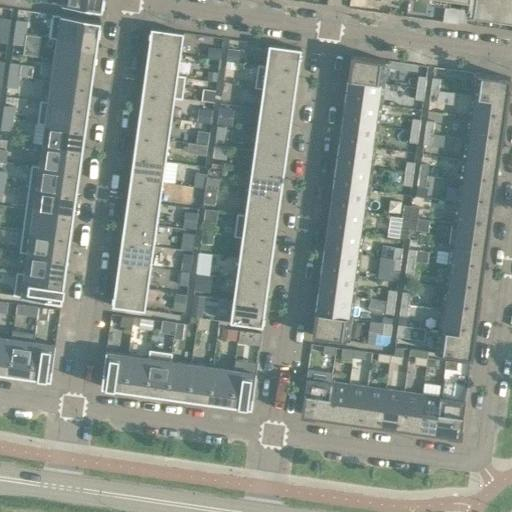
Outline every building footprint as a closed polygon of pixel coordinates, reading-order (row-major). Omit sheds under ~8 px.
[(61,0),(61,5),(101,10),(102,0),(61,0)] [(511,0),(473,0),(473,4),(472,12),(511,17),(511,0)] [(444,5),(442,20),(457,23),(459,7),(444,5)] [(49,36),(97,43),(100,20),(52,14),(49,36)] [(0,17),(0,29),(8,30),(10,19),(0,17)] [(26,21),(16,19),(14,31),(25,32),(26,21)] [(183,32),(150,27),(147,50),(180,54),(183,32)] [(8,30),(0,29),(0,41),(6,42),(8,30)] [(25,32),(14,31),(12,43),(23,45),(25,32)] [(56,38),(54,59),(94,64),(97,43),(49,36),(48,37),(56,38)] [(297,71),(301,48),(268,44),(265,65),(257,64),(257,65),(297,71)] [(228,46),(226,59),(238,61),(240,47),(228,46)] [(180,54),(147,50),(144,71),(185,76),(185,75),(177,74),(180,54)] [(386,61),(388,62),(388,60),(351,55),(348,78),(383,82),(386,61)] [(51,80),(91,86),(94,64),(54,59),(51,80)] [(10,62),(8,74),(19,76),(20,64),(10,62)] [(254,86),(295,92),(297,71),(257,65),(254,86)] [(185,76),(144,71),(141,92),(182,98),(185,76)] [(509,77),(472,72),(472,73),(474,74),(471,95),(506,100),(509,77)] [(19,76),(8,74),(6,86),(17,87),(19,76)] [(418,75),(418,77),(416,87),(424,88),(426,76),(418,75)] [(432,77),(431,79),(430,89),(438,90),(440,78),(432,77)] [(383,82),(348,78),(345,99),(381,104),(383,82)] [(40,100),(88,107),(91,86),(51,80),(48,101),(40,100)] [(259,108),(292,113),(295,92),(254,86),(254,87),(262,88),(259,108)] [(424,88),(416,87),(414,99),(422,100),(424,88)] [(430,89),(429,99),(428,101),(436,102),(438,90),(430,89)] [(182,98),(141,92),(138,113),(171,118),(174,98),(182,99),(182,98)] [(468,116),(503,121),(506,100),(471,95),(468,116)] [(342,120),(378,125),(381,104),(345,99),(342,120)] [(37,122),(85,129),(88,107),(40,100),(37,122)] [(4,105),(2,117),(13,118),(14,106),(4,105)] [(256,130),(289,134),(292,113),(259,108),(256,130)] [(171,118),(138,113),(135,134),(168,139),(171,118)] [(468,116),(465,137),(500,142),(503,121),(468,116)] [(13,118),(2,117),(0,129),(11,130),(13,118)] [(412,118),(412,120),(410,130),(418,131),(420,119),(412,118)] [(378,125),(342,120),(339,142),(375,147),(378,125)] [(426,120),(425,122),(424,132),(432,133),(434,121),(426,120)] [(42,144),(82,150),(85,129),(37,122),(37,123),(45,124),(42,144)] [(253,151),(286,155),(289,134),(256,130),(253,151)] [(418,131),(410,130),(409,142),(416,143),(418,131)] [(197,131),(196,141),(208,143),(209,133),(197,131)] [(430,145),(431,143),(432,133),(424,132),(422,144),(430,145)] [(168,139),(135,134),(132,156),(165,160),(168,139)] [(465,137),(462,159),(497,164),(500,142),(465,137)] [(339,142),(337,154),(336,163),(371,168),(372,168),(375,147),(339,142)] [(31,165),(79,172),(82,150),(42,144),(39,165),(31,164),(31,165)] [(286,155),(253,151),(250,172),(283,177),(286,155)] [(165,160),(132,156),(129,177),(162,181),(165,160)] [(459,180),(494,185),(497,164),(462,159),(459,180)] [(406,161),(404,172),(404,173),(412,174),(414,162),(406,161)] [(372,168),(371,168),(336,163),(333,184),(368,189),(369,189),(372,168)] [(420,163),(420,165),(418,175),(426,176),(428,164),(420,163)] [(28,186),(76,193),(79,172),(31,165),(28,186)] [(195,171),(193,186),(204,187),(206,173),(195,171)] [(247,193),(280,198),(283,177),(250,172),(247,193)] [(412,174),(404,173),(403,184),(410,186),(412,174)] [(418,175),(417,184),(416,186),(424,187),(426,176),(418,175)] [(162,181),(129,177),(126,198),(159,203),(162,181)] [(206,177),(205,188),(217,189),(219,178),(206,177)] [(494,185),(459,180),(456,202),(491,207),(494,185)] [(369,189),(368,189),(333,184),(330,206),(365,211),(366,211),(369,189)] [(25,208),(73,215),(76,193),(28,186),(25,208)] [(205,188),(203,202),(214,203),(216,189),(205,188)] [(277,219),(280,198),(247,193),(244,214),(236,213),(236,214),(277,219)] [(159,203),(126,198),(123,219),(156,224),(159,203)] [(491,207),(456,202),(453,223),(488,228),(491,207)] [(403,204),(403,206),(401,216),(409,217),(411,207),(411,205),(403,204)] [(411,205),(411,207),(409,217),(417,218),(419,206),(411,205)] [(366,211),(365,211),(330,206),(327,227),(363,232),(366,211)] [(22,229),(70,236),(73,215),(25,208),(22,229)] [(233,235),(274,240),(277,219),(236,214),(233,235)] [(401,216),(400,226),(400,228),(407,229),(408,227),(409,217),(401,216)] [(409,217),(408,227),(407,229),(415,230),(417,218),(409,217)] [(156,224),(123,219),(120,241),(153,245),(156,224)] [(488,228),(453,223),(450,244),(485,249),(488,228)] [(360,254),(363,232),(327,227),(324,249),(359,254),(360,254)] [(19,251),(67,257),(70,236),(22,229),(19,251)] [(238,257),(271,262),(274,240),(233,235),(233,236),(241,237),(238,257)] [(153,245),(120,241),(118,262),(150,266),(153,245)] [(485,249),(450,244),(447,266),(482,271),(485,249)] [(394,246),(394,248),(392,258),(400,259),(402,247),(394,246)] [(408,248),(408,250),(406,260),(414,261),(416,249),(408,248)] [(360,254),(359,254),(324,249),(321,270),(357,275),(360,254)] [(16,272),(64,279),(67,257),(19,251),(19,252),(27,253),(24,272),(16,271),(16,272)] [(238,257),(235,278),(268,283),(271,262),(238,257)] [(392,258),(391,268),(391,270),(399,271),(400,259),(392,258)] [(406,260),(405,270),(405,272),(412,273),(414,261),(406,260)] [(150,266),(118,262),(115,283),(147,288),(150,266)] [(447,266),(444,287),(479,292),(482,271),(447,266)] [(181,270),(179,283),(188,284),(189,271),(181,270)] [(321,270),(319,283),(318,291),(354,296),(357,275),(321,270)] [(13,295),(61,301),(64,279),(16,272),(13,295)] [(235,278),(232,299),(265,304),(268,283),(235,278)] [(147,288),(115,283),(111,305),(144,310),(147,288)] [(479,292),(444,287),(441,309),(476,313),(479,292)] [(388,289),(388,291),(386,301),(394,302),(396,290),(388,289)] [(354,296),(318,291),(315,313),(351,318),(354,296)] [(402,291),(402,293),(400,303),(408,304),(410,292),(402,291)] [(265,304),(232,299),(229,322),(262,326),(265,304)] [(386,301),(385,311),(385,313),(393,314),(394,302),(386,301)] [(400,303),(399,313),(399,315),(406,316),(408,304),(400,303)] [(26,305),(25,314),(36,315),(37,306),(26,305)] [(47,309),(38,308),(36,318),(46,319),(47,309)] [(476,313),(441,309),(438,330),(473,335),(476,313)] [(348,339),(351,318),(315,313),(312,335),(349,340),(349,339),(348,339)] [(120,315),(119,326),(131,328),(132,317),(120,315)] [(198,317),(197,328),(207,330),(209,319),(201,318),(198,317)] [(162,321),(161,328),(173,329),(174,322),(162,321)] [(176,322),(175,330),(182,330),(183,323),(176,322)] [(383,322),(382,332),(382,334),(390,335),(391,323),(383,322)] [(397,324),(396,334),(396,336),(404,337),(405,325),(397,324)] [(7,373),(28,376),(33,341),(34,333),(12,329),(10,338),(11,338),(7,373)] [(237,340),(237,342),(247,343),(248,331),(239,329),(237,340)] [(434,351),(433,352),(470,357),(473,335),(438,330),(435,351),(434,351)] [(11,338),(10,338),(0,336),(0,371),(7,373),(11,338)] [(55,344),(33,341),(28,376),(50,379),(55,344)] [(322,353),(323,353),(334,355),(335,347),(323,345),(322,353)] [(341,355),(342,356),(352,357),(354,349),(342,347),(341,355)] [(148,357),(127,354),(122,389),(144,392),(150,349),(149,349),(148,357)] [(144,392),(165,395),(171,352),(150,349),(144,392)] [(365,351),(363,350),(354,349),(352,357),(364,359),(365,351)] [(122,389),(127,354),(105,351),(100,386),(122,389)] [(165,395),(186,398),(191,363),(171,360),(172,352),(171,352),(165,395)] [(389,362),(390,354),(378,353),(377,361),(389,362)] [(389,362),(399,364),(401,364),(402,356),(390,354),(389,362)] [(414,364),(425,365),(427,357),(415,356),(414,364)] [(425,365),(436,367),(437,367),(438,359),(427,357),(425,365)] [(444,368),(454,369),(456,369),(457,361),(445,360),(444,368)] [(207,401),(212,366),(191,363),(186,398),(207,401)] [(233,369),(212,366),(207,401),(228,404),(233,369)] [(255,372),(233,369),(228,404),(251,407),(255,372)] [(330,382),(306,378),(301,414),(325,417),(330,382)] [(349,384),(348,384),(330,382),(325,417),(344,420),(349,384)] [(367,387),(349,384),(344,420),(362,422),(367,387)] [(367,387),(362,422),(380,425),(385,389),(367,387)] [(403,392),(385,389),(380,425),(398,427),(403,392)] [(403,392),(398,427),(417,430),(422,394),(403,392)] [(422,394),(417,430),(435,433),(440,397),(422,394)] [(464,400),(440,397),(435,433),(459,436),(464,400)]
